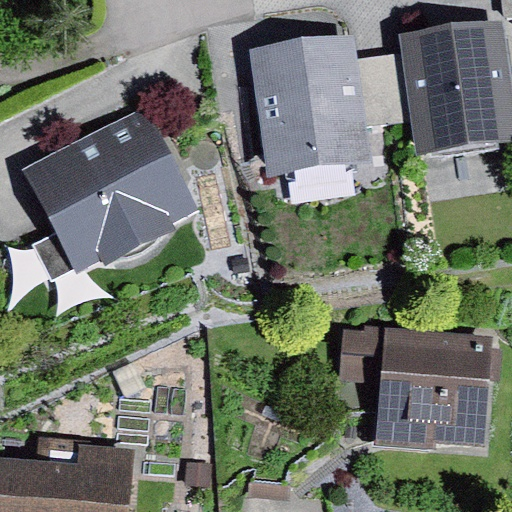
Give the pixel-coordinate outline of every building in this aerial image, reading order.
[(511,0),(502,0),(504,16),(511,15),(511,0)] [(511,68),(506,24),(395,38),(397,59),(405,120),(410,160),(511,147),(511,68)] [(355,36),(246,52),(265,181),(369,165),(363,127),(405,120),(397,59),(359,65),(355,36)] [(145,113),(24,176),(78,277),(102,265),(106,271),(175,234),(172,227),(198,213),(145,113)] [(494,341),(342,329),(337,387),(379,391),(375,450),(436,455),(437,446),(486,450),(494,341)] [(41,469),(0,465),(0,511),(131,511),(136,454),(89,450),(90,445),(43,442),(41,469)] [(212,466),(186,464),(185,487),(211,489),(212,466)]
